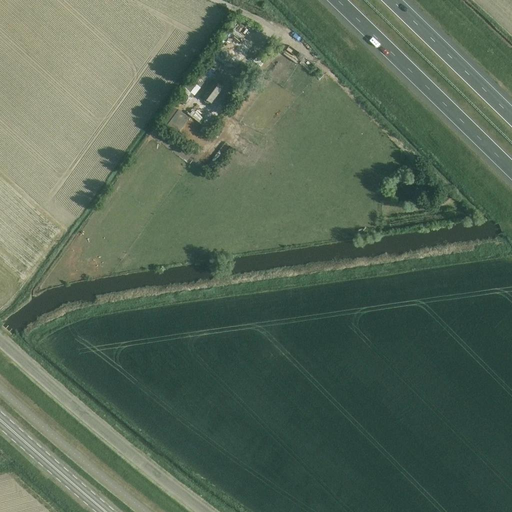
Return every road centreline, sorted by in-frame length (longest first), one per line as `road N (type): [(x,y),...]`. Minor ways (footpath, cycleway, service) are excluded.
road 1 (unclassified): [(206,511),(0,341)]
road 2 (motorway): [(336,0),(511,170)]
road 3 (motorway): [(511,117),(391,0)]
road 4 (primary): [(107,511),(0,418)]
